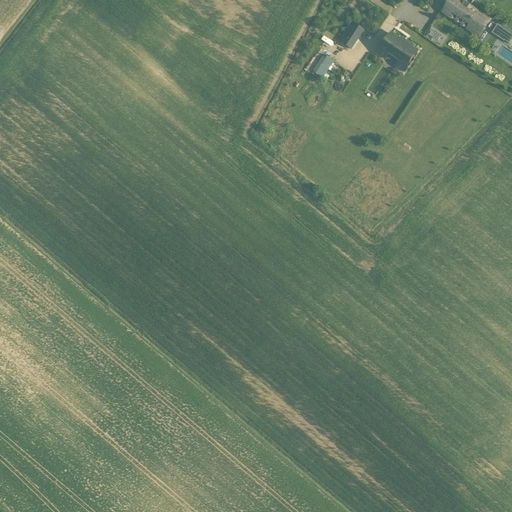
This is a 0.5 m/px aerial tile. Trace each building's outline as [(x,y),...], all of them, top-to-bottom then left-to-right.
[(447,6),(439,19),(474,43),(482,29),(447,6)] [(364,31),(353,24),(342,43),(353,50),(364,31)] [(418,52),(391,34),(378,53),(386,59),(390,53),(400,60),(396,66),(404,71),(418,52)] [(493,40),(500,45),(504,40),(496,35),(493,40)] [(322,79),(334,61),(327,57),(315,74),(322,79)]
